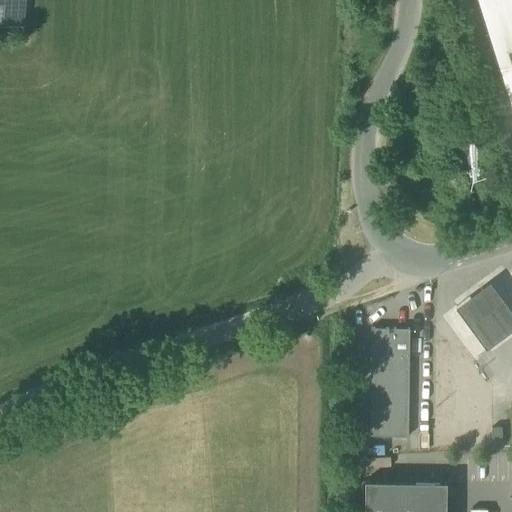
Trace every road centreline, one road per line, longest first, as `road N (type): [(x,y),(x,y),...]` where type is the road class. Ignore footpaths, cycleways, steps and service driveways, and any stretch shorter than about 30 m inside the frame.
road 1 (unclassified): [(312,301),(0,415)]
road 2 (unclassified): [(392,251),(368,209),(365,153),(370,114),(405,37),(407,0)]
